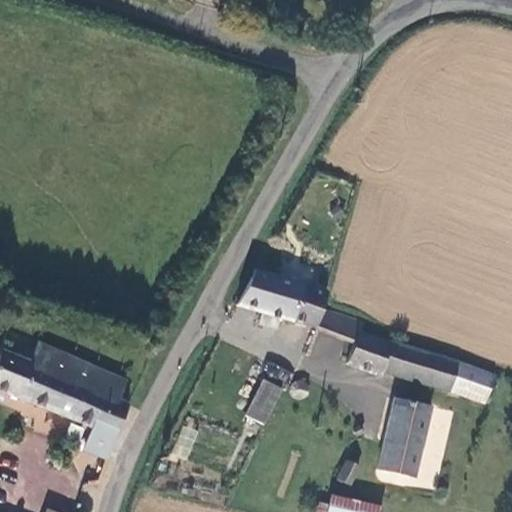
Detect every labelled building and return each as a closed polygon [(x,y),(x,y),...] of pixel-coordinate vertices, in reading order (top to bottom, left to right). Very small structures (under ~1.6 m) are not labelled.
[(235,302),(314,326),(319,309),(324,290),(254,270),(235,302)] [(384,370),(449,391),(456,358),(362,328),(364,319),(358,317),(344,366),(382,376),(384,370)] [(0,353),(0,390),(114,438),(128,403),(118,399),(126,379),(34,341),(26,361),(1,350),(0,353)] [(482,400),(490,370),(456,358),(449,391),(482,400)] [(243,414),(263,424),(282,386),(261,377),(243,414)] [(304,387),(300,384),(295,384),(291,387),(291,392),(293,397),(298,398),(303,396),(305,392),(304,387)] [(377,469),(413,478),(429,405),(394,396),(377,469)] [(172,453),(188,459),(198,429),(183,424),(172,453)] [(347,458),(334,477),(345,485),(358,465),(347,458)] [(355,511),(318,502),(315,511),(355,511)]
